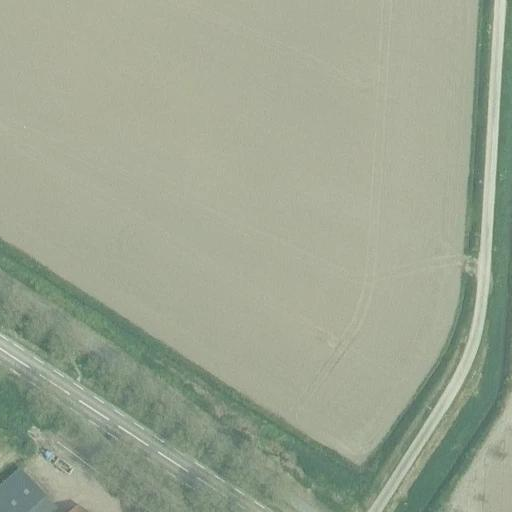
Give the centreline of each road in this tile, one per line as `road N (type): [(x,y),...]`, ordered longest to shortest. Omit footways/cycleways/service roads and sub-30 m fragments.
road 1 (unclassified): [(374,511),(458,378),(480,313),(499,0)]
road 2 (secondary): [(246,511),(94,413)]
road 3 (unclassified): [(94,413),(96,438),(186,511)]
